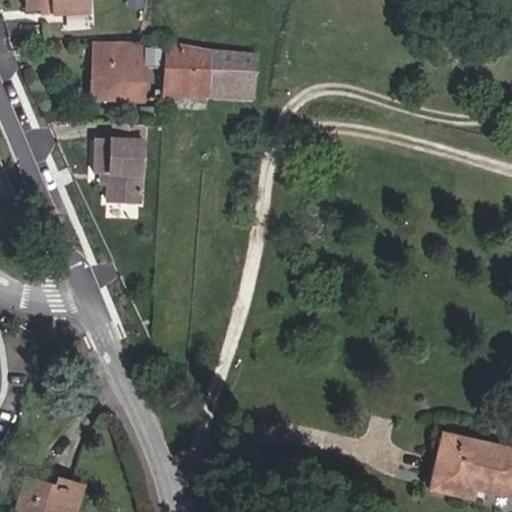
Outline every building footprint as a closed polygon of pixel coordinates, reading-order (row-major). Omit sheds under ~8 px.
[(62,11),(90,9),(89,0),(27,0),(28,10),(42,8),(42,13),(53,12),(53,8),(62,7),(62,11)] [(160,0),(157,0),(156,24),(175,26),(177,1),(160,0)] [(258,1),(245,0),(233,0),(230,33),(258,36),(260,14),(257,14),(258,1)] [(167,29),(167,33),(166,41),(198,49),(201,37),(167,29)] [(198,49),(166,41),(165,90),(165,94),(209,95),(211,52),(198,49)] [(91,99),(143,99),(145,45),(92,44),(91,52),(94,53),(91,99)] [(252,96),(254,56),(211,52),(209,95),(252,96)] [(157,90),(157,100),(164,100),(165,94),(165,90),(157,90)] [(144,120),(113,119),(113,134),(143,135),(144,120)] [(108,196),(141,197),(143,135),(113,134),(95,133),(94,168),(109,169),(108,196)] [(302,164),(299,178),(320,184),(324,169),(302,164)] [(511,449),(442,435),(429,487),(471,497),(474,487),(511,495),(511,449)] [(80,485),(57,478),(54,488),(70,492),(65,510),(73,511),(80,485)] [(64,511),(65,510),(70,492),(54,488),(23,479),(14,511),(64,511)]
